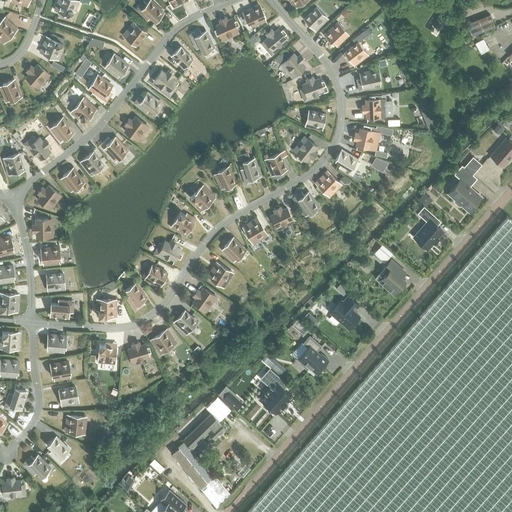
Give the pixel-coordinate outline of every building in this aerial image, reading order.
[(75,0),(57,0),(54,10),(71,16),(73,11),(75,12),(79,1),(75,0)] [(163,13),(149,0),(141,9),(155,22),(163,13)] [(248,24),(264,16),(260,5),(243,13),(248,24)] [(316,7),(304,19),(312,28),(325,16),(316,7)] [(349,13),(346,9),(341,14),(344,17),(349,13)] [(491,14),(480,19),(468,24),(472,36),(496,26),(491,14)] [(237,29),(232,18),(227,21),(226,18),(220,21),(221,23),(216,25),(220,37),(226,34),(227,35),(232,33),(231,32),(237,29)] [(0,34),(6,40),(14,32),(2,20),(0,21),(0,34)] [(338,23),(325,35),(333,44),(346,31),(338,23)] [(136,24),(125,38),(135,45),(146,31),(136,24)] [(368,27),(351,40),(354,45),(371,32),(368,27)] [(268,36),(260,43),(271,56),(288,41),(278,28),(273,32),(272,30),(267,34),(268,36)] [(205,31),(194,36),(202,53),(213,48),(205,31)] [(45,36),(42,44),(46,46),(43,54),(59,60),(63,49),(60,48),(64,39),(51,33),(49,38),(45,36)] [(253,35),(248,39),(252,44),(257,40),(253,35)] [(481,53),(489,48),(484,37),(475,42),(481,53)] [(92,38),(88,44),(102,48),(104,41),(92,38)] [(358,42),(344,53),(351,62),(365,52),(358,42)] [(171,55),(183,67),(192,59),(180,47),(171,55)] [(286,48),(282,52),(286,57),(290,53),(286,48)] [(282,52),(275,59),(280,65),(287,58),(286,57),(282,52)] [(287,58),(280,65),(292,78),(304,66),(301,62),(302,61),(298,56),(297,58),(293,53),(287,58)] [(121,75),(128,65),(113,54),(106,63),(121,75)] [(81,77),(91,62),(86,58),(75,73),(81,77)] [(379,67),(386,65),(385,58),(378,60),(379,67)] [(53,61),(51,65),(62,71),(64,68),(53,61)] [(34,69),(32,67),(28,72),(30,73),(26,78),(35,85),(39,81),(40,81),(43,77),(42,77),(46,72),(37,64),(34,69)] [(359,74),(362,85),(380,82),(377,70),(359,74)] [(168,91),(175,81),(171,78),(172,76),(167,72),(166,74),(161,71),(154,80),(159,84),(158,85),(163,88),(163,87),(168,91)] [(105,96),(112,86),(97,75),(90,85),(105,96)] [(323,90),(319,78),(314,80),(313,78),(307,80),(307,83),(302,85),(306,96),(312,94),(313,95),(318,93),(317,92),(323,90)] [(2,84),(10,101),(20,96),(13,79),(2,84)] [(74,83),(70,88),(79,95),(83,90),(74,83)] [(147,93),(139,102),(154,113),(161,104),(147,93)] [(366,105),(363,105),(364,112),(366,111),(366,117),(378,117),(386,116),(386,115),(392,115),(391,101),(386,101),(386,99),(381,99),(381,96),(374,96),(374,99),(366,99),(366,105)] [(84,97),(70,112),(78,120),(80,118),(84,122),(97,108),(84,97)] [(427,107),(420,110),(428,129),(434,127),(427,107)] [(322,126),(325,114),(308,110),(306,122),(322,126)] [(511,114),(511,113),(502,123),(511,132),(511,114)] [(132,121),(130,120),(126,125),(128,126),(125,131),(134,138),(138,133),(139,134),(142,129),(141,129),(145,124),(135,117),(132,121)] [(52,125),(64,139),(73,132),(62,118),(52,125)] [(498,124),(493,130),(498,134),(503,129),(498,124)] [(357,133),(355,139),(357,140),(356,145),(376,150),(380,133),(391,135),(392,129),(381,126),(381,127),(376,125),(376,127),(363,125),(362,129),(360,128),(359,134),(357,133)] [(304,136),(293,150),(305,160),(309,156),(311,157),(315,152),(313,151),(316,146),(304,136)] [(40,159),(50,151),(46,147),(48,145),(44,140),(42,142),(39,137),(29,144),(33,149),(32,150),(35,154),(36,154),(40,159)] [(114,137),(106,145),(118,159),(127,151),(114,137)] [(511,143),(506,138),(490,155),(503,166),(511,155),(511,143)] [(285,150),(264,160),(268,170),(267,170),(270,176),(286,169),(281,158),(287,155),(285,150)] [(341,150),(335,160),(341,164),(338,168),(352,176),(360,163),(356,161),(357,160),(341,150)] [(376,150),(375,150),(374,155),(386,158),(387,152),(376,150)] [(362,151),(359,157),(365,161),(369,155),(362,151)] [(93,152),(83,159),(94,172),(103,165),(93,152)] [(12,173),(23,169),(18,153),(7,157),(12,173)] [(388,162),(375,157),(374,159),(370,165),(382,172),(388,162)] [(482,164),(473,157),(464,167),(473,175),(482,164)] [(259,175),(253,158),(242,162),(248,179),(259,175)] [(472,175),(463,167),(461,165),(454,174),(460,179),(448,193),(455,199),(454,201),(459,206),(461,204),(468,211),(481,197),(469,187),(476,178),(472,175)] [(236,183),(227,166),(217,171),(225,188),(236,183)] [(83,182),(72,168),(63,175),(74,190),(83,182)] [(338,182),(330,173),(318,185),(326,194),(338,182)] [(39,194),(41,195),(37,200),(47,207),(51,202),(52,203),(55,198),(54,198),(58,193),(48,185),(45,190),(43,188),(39,194)] [(195,200),(203,208),(212,200),(200,187),(190,197),(194,202),(195,200)] [(424,191),(418,198),(426,204),(432,198),(424,191)] [(307,192),(294,202),(304,216),(308,213),(309,214),(318,207),(307,192)] [(426,222),(413,237),(427,249),(433,243),(438,238),(437,238),(443,231),(429,219),(433,215),(423,206),(417,214),(426,222)] [(274,211),(275,213),(270,216),(276,226),(281,224),(282,225),(287,222),(286,221),(292,219),(286,208),(281,210),(280,208),(274,211)] [(187,232),(194,222),(184,216),(185,215),(180,211),(172,223),(187,232)] [(485,239),(245,511),(511,511),(511,220),(508,217),(506,215),(485,239)] [(34,232),(36,231),(37,237),(49,237),(48,230),(50,230),(49,225),(48,225),(48,219),(36,219),(36,225),(34,225),(34,232)] [(259,221),(244,230),(250,240),(265,231),(259,221)] [(10,236),(0,239),(0,256),(14,252),(12,248),(13,248),(10,236)] [(224,246),(237,259),(245,251),(232,238),(224,246)] [(164,241),(159,252),(164,255),(164,256),(169,258),(169,257),(175,260),(180,249),(175,246),(176,244),(170,241),(169,244),(164,241)] [(385,259),(391,252),(381,244),(376,250),(385,259)] [(41,261),(60,259),(59,247),(40,249),(41,261)] [(402,278),(406,273),(391,259),(390,260),(387,264),(374,278),(393,296),(407,281),(402,278)] [(210,278),(220,285),(230,270),(219,264),(210,278)] [(0,279),(14,277),(13,265),(0,266),(0,279)] [(161,283),(167,273),(151,265),(146,276),(161,283)] [(46,275),(47,286),(64,285),(63,273),(46,275)] [(350,290),(339,281),(335,287),(344,296),(350,290)] [(146,298),(135,283),(125,290),(136,305),(146,298)] [(200,292),(198,291),(194,296),(196,297),(193,302),(203,309),(206,304),(207,304),(210,300),(209,300),(213,295),(203,288),(200,292)] [(3,293),(2,304),(0,303),(0,309),(13,311),(15,294),(3,293)] [(343,301),(341,300),(330,313),(348,328),(359,316),(354,311),(353,309),(351,307),(355,303),(358,305),(359,305),(348,295),(343,301)] [(112,299),(100,299),(100,310),(98,310),(98,316),(112,317),(112,299)] [(50,315),(68,317),(69,305),(51,303),(50,315)] [(184,310),(173,322),(185,334),(197,322),(184,310)] [(296,320),(292,325),(303,334),(307,329),(296,320)] [(1,336),(3,337),(3,348),(14,349),(16,332),(2,331),(1,336)] [(163,331),(150,340),(159,354),(173,345),(163,331)] [(46,347),(65,348),(66,336),(47,335),(46,347)] [(303,343),(307,347),(297,358),(300,361),(299,362),(305,368),(306,366),(309,369),(310,368),(316,373),(328,360),(321,353),(320,354),(317,351),(321,346),(309,335),(303,343)] [(115,359),(116,347),(105,346),(105,344),(99,344),(98,358),(115,359)] [(139,346),(139,344),(133,345),(133,348),(128,349),(131,361),(137,359),(138,360),(143,358),(142,357),(148,355),(145,344),(139,346)] [(197,345),(193,349),(199,356),(203,351),(197,345)] [(267,352),(261,359),(267,365),(273,358),(267,352)] [(0,371),(18,373),(18,361),(0,359),(0,371)] [(68,362),(50,365),(52,376),(70,373),(68,362)] [(269,368),(260,378),(269,387),(264,392),(266,394),(261,400),(264,403),(262,405),(271,412),(272,410),(276,413),(281,407),(282,408),(287,402),(286,401),(291,395),(284,389),(288,384),(269,368)] [(15,387),(9,405),(20,409),(26,391),(15,387)] [(59,390),(61,401),(77,398),(75,387),(59,390)] [(229,391),(223,398),(236,410),(242,403),(229,391)] [(188,474),(199,488),(211,478),(194,458),(197,455),(191,447),(208,432),(214,438),(225,428),(210,413),(182,439),(185,442),(171,453),(188,474)] [(71,415),(69,432),(81,433),(82,416),(71,415)] [(68,450),(55,437),(47,445),(60,458),(68,450)] [(50,468),(37,455),(28,464),(41,477),(50,468)] [(160,472),(165,467),(155,457),(150,462),(160,472)] [(245,464),(238,473),(242,477),(250,469),(245,464)] [(122,478),(118,483),(119,483),(129,492),(132,489),(130,488),(135,479),(127,475),(125,480),(123,478),(122,478)] [(199,488),(216,508),(229,494),(214,475),(211,478),(199,488)] [(7,479),(7,482),(2,482),(3,494),(9,494),(10,495),(15,494),(15,493),(21,492),(20,480),(14,481),(14,478),(7,479)] [(157,511),(184,511),(181,510),(186,504),(168,489),(159,499),(165,504),(157,511)]
